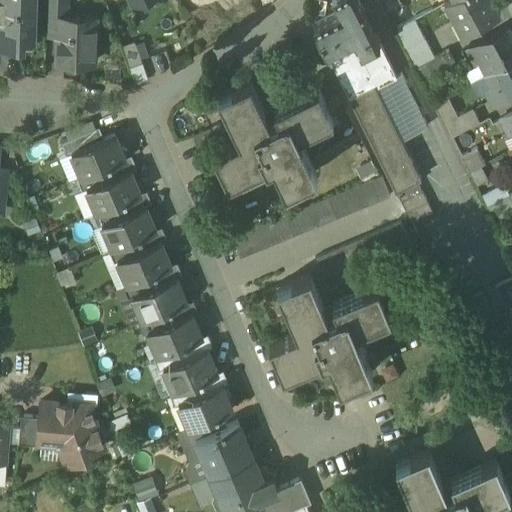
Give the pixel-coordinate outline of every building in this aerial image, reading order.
[(34,0),(0,0),(0,45),(23,46),(23,38),(33,38),(34,0)] [(67,0),(47,0),(47,36),(59,36),(60,16),(67,16),(67,0)] [(357,0),(334,0),(340,10),(313,23),(327,51),(354,38),(361,53),(379,44),(357,0)] [(432,0),(411,0),(406,2),(413,18),(436,8),(432,0)] [(493,0),(456,0),(462,11),(470,27),(471,28),(500,13),(493,0)] [(462,11),(449,18),(457,33),(470,27),(462,11)] [(67,16),(60,16),(59,36),(59,62),(93,64),(94,17),(67,16)] [(511,35),(508,27),(479,41),(487,58),(493,70),(511,60),(511,35)] [(361,53),(354,38),(327,51),(349,96),(374,84),(394,74),(379,44),(361,53)] [(479,41),(464,49),(473,66),(487,58),(479,41)] [(135,42),(122,47),(135,85),(148,80),(135,42)] [(449,48),(416,65),(423,78),(456,61),(449,48)] [(511,60),(493,70),(499,81),(508,97),(511,94),(511,60)] [(318,85),(265,109),(251,77),(232,86),(239,101),(224,108),(238,138),(213,149),(221,168),(236,161),(242,175),(273,161),(285,187),(304,178),(297,164),(310,158),(299,134),(318,125),(312,111),(326,104),(318,85)] [(499,81),(485,88),(493,104),(508,97),(499,81)] [(419,178),(374,84),(349,96),(395,190),(416,179),(419,178)] [(458,114),(447,92),(433,99),(451,134),(479,120),(472,107),(458,114)] [(511,114),(501,119),(509,135),(511,133),(511,114)] [(100,127),(63,142),(69,155),(73,153),(72,151),(104,137),(100,127)] [(104,137),(72,151),(73,153),(82,176),(126,158),(115,133),(104,137)] [(483,183),(496,175),(479,147),(465,155),(483,183)] [(82,176),(78,178),(84,190),(88,189),(87,187),(131,169),(131,170),(136,168),(131,156),(82,176)] [(131,169),(87,187),(88,189),(98,212),(141,193),(131,170),(131,169)] [(380,174),(231,236),(240,257),(389,196),(380,174)] [(416,179),(395,190),(405,211),(426,201),(416,179)] [(486,192),(491,203),(502,198),(505,206),(511,203),(511,191),(508,182),(486,192)] [(98,212),(93,214),(99,226),(103,224),(103,223),(146,205),(147,206),(152,204),(146,191),(98,212)] [(426,201),(405,211),(411,222),(431,212),(426,201)] [(146,205),(103,223),(103,224),(113,248),(156,229),(147,206),(146,205)] [(399,221),(313,256),(322,277),(408,242),(399,221)] [(113,248),(109,250),(114,262),(118,261),(117,259),(160,241),(161,242),(167,240),(162,227),(113,248)] [(160,241),(117,259),(118,261),(128,284),(171,266),(171,265),(161,242),(160,241)] [(171,266),(128,284),(123,286),(128,298),(133,296),(133,295),(176,276),(177,278),(182,275),(177,263),(171,265),(171,266)] [(324,305),(310,272),(291,279),(297,294),(283,300),(295,330),(269,341),(277,360),(291,353),(297,367),(328,354),(339,382),(359,374),(353,359),(366,354),(356,330),(377,321),(371,307),(385,301),(377,283),(324,305)] [(176,276),(133,295),(133,296),(143,319),(143,320),(187,302),(187,301),(177,278),(176,276)] [(133,296),(128,298),(123,286),(117,290),(121,301),(131,324),(138,322),(143,319),(133,296)] [(187,302),(143,320),(143,319),(138,322),(144,333),(149,331),(192,312),(192,314),(198,312),(192,299),(187,301),(187,302)] [(192,312),(149,331),(159,355),(202,337),(192,314),(192,312)] [(159,355),(154,357),(159,369),(164,367),(207,348),(208,350),(213,347),(207,334),(159,355)] [(207,348),(164,367),(174,391),(217,372),(208,350),(207,348)] [(174,391),(169,393),(175,407),(180,405),(179,403),(222,385),(223,386),(228,384),(223,370),(174,391)] [(222,385),(179,403),(180,405),(189,427),(222,413),(232,408),(223,386),(222,385)] [(85,392),(67,391),(66,403),(89,405),(96,405),(97,401),(85,400),(85,392)] [(97,393),(85,392),(85,400),(97,401),(97,393)] [(66,403),(41,401),(40,417),(38,441),(39,441),(59,443),(66,463),(87,456),(86,452),(104,446),(89,405),(66,403)] [(189,427),(184,429),(190,442),(196,440),(195,438),(227,424),(222,413),(189,427)] [(40,417),(21,415),(19,443),(39,444),(39,441),(38,441),(40,417)] [(227,424),(195,438),(196,440),(210,473),(252,455),(238,420),(227,424)] [(0,459),(5,460),(8,425),(0,424),(0,459)] [(495,458),(442,481),(428,447),(409,456),(415,470),(401,476),(414,506),(399,511),(477,511),(475,505),(496,496),(489,482),(503,476),(495,458)] [(275,471),(263,466),(258,469),(252,455),(210,473),(224,511),(232,511),(259,501),(263,511),(280,511),(303,503),(293,479),(276,486),(272,478),(275,471)] [(143,495),(161,488),(156,475),(137,482),(143,495)] [(307,511),(303,503),(280,511),(263,511),(259,501),(232,511),(307,511)]
